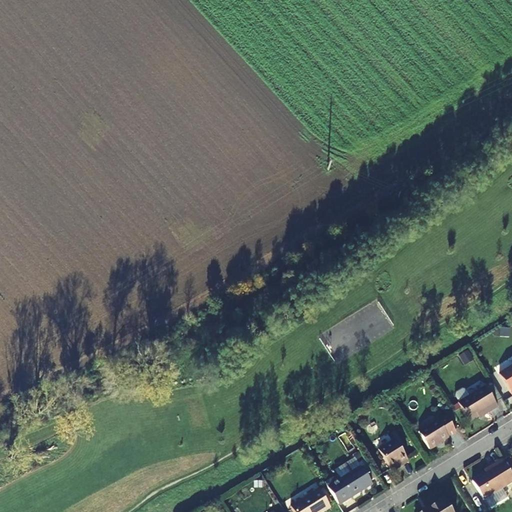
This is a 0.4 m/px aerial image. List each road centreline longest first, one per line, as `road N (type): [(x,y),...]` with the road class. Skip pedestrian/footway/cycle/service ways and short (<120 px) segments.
road 1 (track): [(0,398),(210,298),(511,107)]
road 2 (residential): [(511,423),(375,511)]
